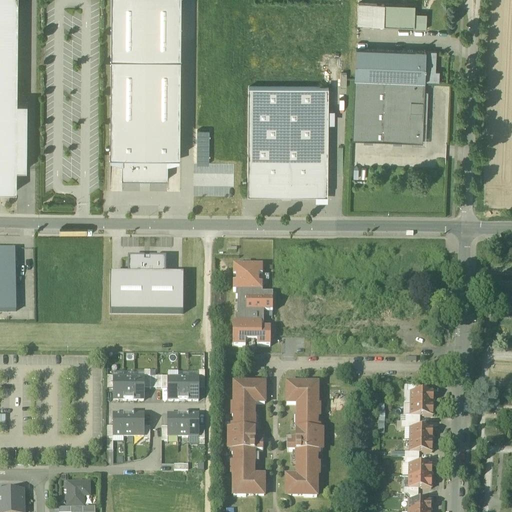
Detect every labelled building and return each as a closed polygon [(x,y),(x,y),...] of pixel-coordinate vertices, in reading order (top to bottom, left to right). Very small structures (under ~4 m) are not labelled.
[(18,0),(0,0),(0,190),(16,191),(17,169),(27,169),(27,103),(17,103),(18,0)] [(181,0),(110,0),(110,155),(121,155),(121,179),(167,179),(167,155),(181,155),(181,0)] [(384,4),(358,3),(357,24),(370,25),(383,26),(384,4)] [(415,51),(356,48),(355,79),(425,82),(426,51),(415,50),(415,51)] [(436,51),(426,51),(425,82),(435,82),(436,51)] [(425,82),(355,79),(352,139),(422,142),(425,82)] [(328,110),(328,87),(248,87),(248,195),(316,195),(327,195),(328,124),(328,110)] [(0,251),(0,312),(17,312),(15,251),(0,251)] [(110,315),(182,316),(183,276),(165,276),(165,262),(129,262),(129,276),(111,276),(110,315)] [(233,294),(236,294),(262,294),(262,285),(258,285),(258,277),(262,277),(262,268),(233,268),(233,279),(236,279),(236,284),(233,284),(233,294)] [(236,294),(236,325),(262,325),(263,325),(263,313),(273,313),(273,296),(262,296),(262,294),(236,294)] [(233,325),(233,348),(245,348),(245,344),(257,344),(257,349),(270,349),(271,330),(262,330),(262,325),(236,325),(233,325)] [(113,402),(124,402),(124,380),(113,380),(113,390),(113,402)] [(124,402),(134,402),(134,380),(124,380),(124,402)] [(144,380),(134,380),(134,402),(144,402),(144,390),(144,380)] [(168,402),(178,402),(178,380),(168,380),(168,390),(168,402)] [(178,402),(188,402),(188,380),(178,380),(178,402)] [(199,380),(188,380),(188,402),(199,402),(199,390),(199,380)] [(265,387),(247,386),(246,385),(234,385),(234,394),(236,394),(236,397),(234,397),(234,406),(232,406),(232,419),(234,419),(234,427),(232,426),(232,432),(228,432),(228,440),(234,440),(234,443),(228,443),(228,451),(232,451),(232,456),(234,456),(234,464),(232,464),(231,477),(233,477),(233,486),(236,486),(236,489),(233,489),(233,498),(246,498),(246,497),(264,497),(264,478),(252,478),(252,465),(254,465),(254,453),(263,453),(263,444),(259,444),(259,439),(254,439),(254,418),(253,418),(253,405),(264,405),(265,387)] [(317,386),(305,386),(305,387),(287,387),(286,406),(298,406),(298,418),(296,418),(296,439),(291,439),(291,444),(288,444),(287,453),(296,453),(296,465),(298,465),(298,478),(286,478),(286,497),(304,497),(304,498),(317,498),(317,490),(314,490),(314,486),(317,486),(317,478),(318,478),(319,465),(317,465),(317,457),(319,457),(319,451),(322,451),(322,444),(317,444),(317,440),(322,440),(322,433),(319,433),(319,427),(317,427),(317,419),(319,419),(319,406),(317,406),(317,398),(315,398),(315,394),(317,394),(317,386)] [(420,394),(411,393),(411,405),(433,406),(433,394),(420,394)] [(433,406),(411,405),(411,417),(420,418),(433,418),(433,406)] [(113,438),(123,438),(123,416),(114,416),(113,427),(113,438)] [(134,416),(123,416),(123,438),(133,439),(134,416)] [(144,416),(134,416),(133,439),(144,439),(144,428),(144,416)] [(167,439),(178,439),(178,416),(168,416),(167,428),(167,439)] [(178,439),(188,439),(188,416),(178,416),(178,439)] [(199,417),(188,416),(188,439),(199,439),(199,429),(199,417)] [(419,430),(410,430),(410,442),(432,442),(432,430),(419,430)] [(432,442),(410,442),(410,454),(419,454),(432,454),(432,442)] [(419,466),(409,466),(409,478),(431,478),(431,466),(419,466)] [(431,478),(409,478),(409,490),(418,490),(431,490),(431,478)] [(89,484),(67,485),(68,508),(71,508),(84,508),(83,495),(89,495),(89,484)] [(23,511),(23,493),(0,492),(0,511),(23,511)] [(418,502),(409,502),(408,511),(430,511),(431,502),(418,502)]
